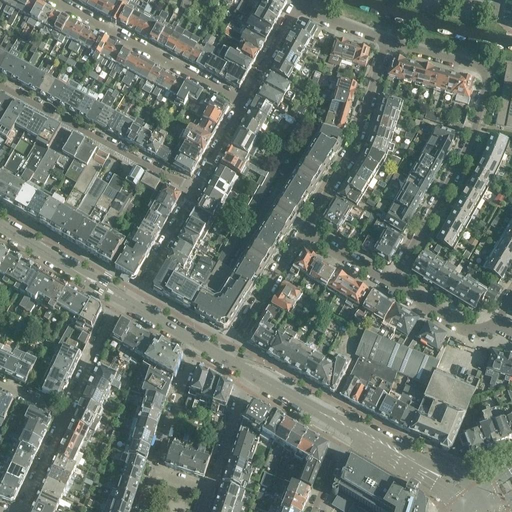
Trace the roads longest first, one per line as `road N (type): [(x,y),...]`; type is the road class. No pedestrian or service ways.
road 1 (residential): [(386,41),(488,68),(469,147),(390,286)]
road 2 (residential): [(193,191),(0,86)]
road 3 (residential): [(49,0),(242,104)]
road 4 (residential): [(300,232),(354,143),(386,41)]
road 5 (residential): [(224,359),(300,232)]
road 6 (residential): [(153,475),(193,340)]
road 7 (secondary): [(119,297),(0,226)]
road 8 (residential): [(66,415),(119,297)]
road 9 (residential): [(132,304),(193,191)]
road 10 (residential): [(247,372),(207,492)]
road 11 (secondary): [(482,492),(371,441)]
road 12 (residential): [(499,331),(466,328),(390,286)]
